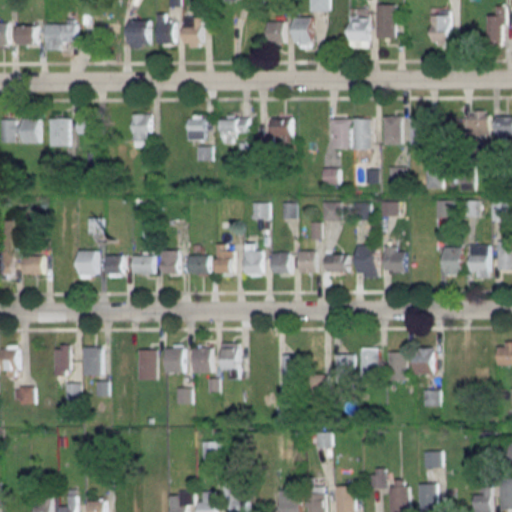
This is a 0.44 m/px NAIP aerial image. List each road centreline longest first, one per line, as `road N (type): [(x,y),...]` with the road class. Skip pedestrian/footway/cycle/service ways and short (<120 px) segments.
road 1 (residential): [(0,312),(511,308)]
road 2 (residential): [(0,80),(511,78)]
